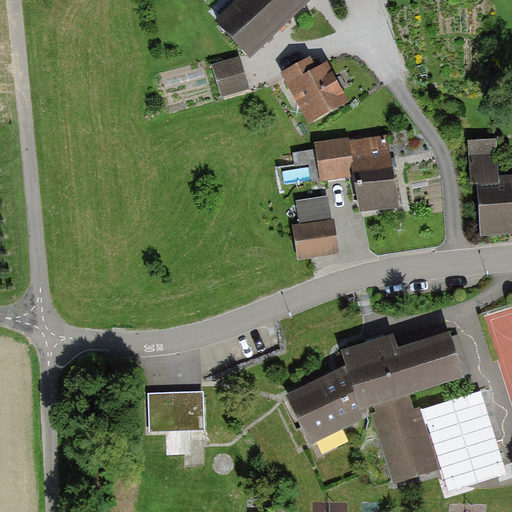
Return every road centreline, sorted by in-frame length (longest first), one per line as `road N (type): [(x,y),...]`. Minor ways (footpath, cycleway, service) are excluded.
road 1 (unclassified): [(511,257),(359,279),(174,342),(43,330)]
road 2 (residential): [(14,0),(43,330)]
road 3 (residential): [(52,511),(43,330)]
